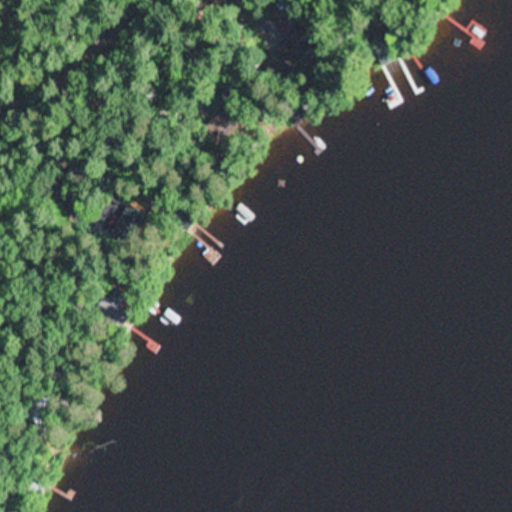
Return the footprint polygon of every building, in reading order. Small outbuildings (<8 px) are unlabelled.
[(329,24),(291,71),(273,56),(311,9),(329,24)] [(400,59),(385,66),(376,48),(391,41),(400,59)] [(224,140),(219,146),(219,145),(214,140),(203,130),(208,124),(223,108),(216,101),(225,92),(230,86),(254,108),(227,138),(224,140)] [(312,113),(300,126),(286,113),(298,100),(312,113)] [(133,190),(123,204),(109,195),(119,180),(133,190)] [(153,217),(136,246),(124,239),(115,233),(132,204),(149,214),(153,217)] [(201,216),(189,232),(174,220),(185,204),(201,216)] [(133,296),(125,308),(134,314),(123,330),(96,312),(107,296),(110,298),(119,286),(133,296)] [(58,399),(46,426),(25,416),(37,390),(58,399)] [(50,483),(43,495),(27,486),(33,474),(50,483)]
